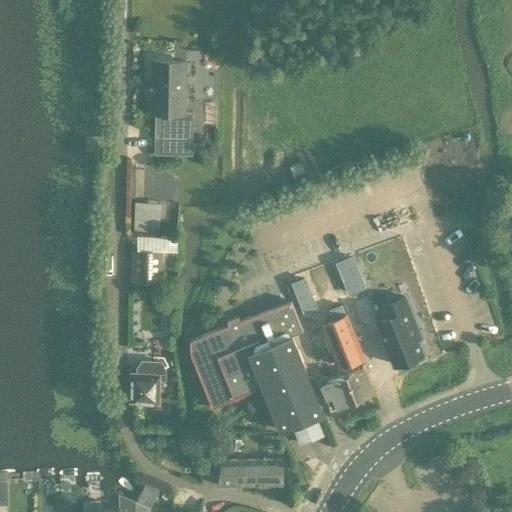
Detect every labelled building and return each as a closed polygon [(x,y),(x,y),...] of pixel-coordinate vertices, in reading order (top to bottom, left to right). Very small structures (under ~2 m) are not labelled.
[(217,31),(205,31),(204,45),(216,45),(217,31)] [(151,81),(150,92),(151,92),(151,113),(168,114),(167,138),(193,138),(193,113),(184,113),(185,61),(152,60),(151,81)] [(174,143),(174,155),(193,155),(193,143),(174,143)] [(157,283),(158,250),(133,250),(133,282),(157,283)] [(352,256),(337,262),(349,292),(364,286),(352,256)] [(316,307),(304,278),(293,283),(304,311),(316,307)] [(377,319),(394,364),(421,353),(415,338),(420,336),(404,295),(382,304),(386,315),(377,319)] [(315,414),(323,411),(291,334),(302,329),(291,300),(190,340),(191,352),(195,362),(209,405),(253,389),(252,386),(260,384),(278,429),(292,424),(300,443),(323,433),(315,414)] [(332,349),(339,365),(362,356),(341,304),(329,308),(333,318),(322,323),(327,335),(324,336),(330,350),(332,349)] [(136,373),(130,373),(130,400),(158,400),(157,377),(163,377),(163,367),(159,360),(140,360),(136,367),(136,373)] [(217,484),(281,484),(281,458),(222,458),(217,484)] [(134,511),(149,511),(149,507),(159,488),(146,481),(136,500),(135,500),(135,502),(134,511)] [(135,500),(118,493),(118,500),(118,503),(119,508),(125,508),(125,511),(134,511),(135,502),(135,500)] [(81,506),(81,511),(118,511),(119,508),(118,503),(81,506)]
